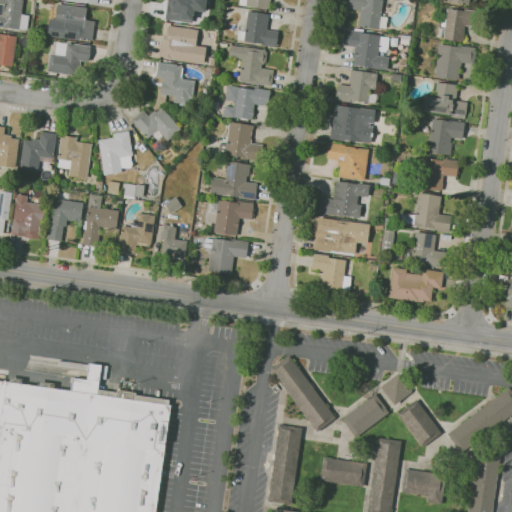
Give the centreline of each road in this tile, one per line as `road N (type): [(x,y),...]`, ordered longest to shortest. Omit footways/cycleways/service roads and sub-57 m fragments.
road 1 (residential): [(511,341),(0,269)]
road 2 (residential): [(511,26),(468,336)]
road 3 (residential): [(317,0),(273,308)]
road 4 (residential): [(132,0),(119,92),(94,103),(0,91)]
